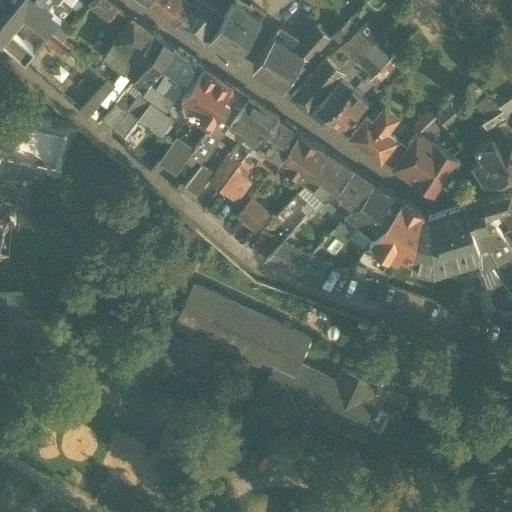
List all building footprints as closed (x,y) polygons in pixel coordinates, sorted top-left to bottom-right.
[(0,0),(0,35),(24,57),(32,47),(15,32),(30,15),(47,30),(61,14),(49,4),(52,1),(50,0),(0,0)] [(49,4),(61,14),(62,15),(71,4),(66,0),(52,0),(52,1),(49,4)] [(93,0),(93,1),(109,14),(118,2),(114,0),(93,0)] [(147,0),(177,20),(190,2),(187,0),(147,0)] [(192,0),(190,2),(177,20),(203,38),(206,33),(221,13),(208,3),(203,0),(192,0)] [(232,0),(209,35),(237,54),(261,18),(233,0),(232,0)] [(102,52),(123,68),(153,27),(131,12),(102,52)] [(87,112),(98,99),(114,80),(60,34),(70,22),(62,15),(61,14),(47,30),(32,47),(24,57),(87,112)] [(332,32),(342,42),(358,26),(349,16),(332,32)] [(367,16),(358,26),(342,42),(353,52),(368,37),(379,28),(367,16)] [(317,24),(300,40),(294,46),(303,51),(303,52),(309,56),(330,34),(317,24)] [(273,32),(294,46),(300,40),(279,25),(273,32)] [(131,74),(134,76),(164,35),(153,27),(123,68),(131,74)] [(381,30),(379,28),(368,37),(353,52),(358,56),(373,40),(381,30)] [(283,84),(303,52),(303,51),(294,46),(273,32),(253,64),(283,84)] [(143,85),(148,78),(174,43),(164,35),(134,76),(133,78),(143,85)] [(370,68),(374,72),(378,68),(378,67),(389,56),(373,40),(358,56),(370,68)] [(342,42),(330,55),(338,62),(345,51),(354,60),(358,56),(353,52),(342,42)] [(195,58),(174,43),(148,78),(170,94),(195,58)] [(510,101),(511,99),(511,52),(507,46),(492,56),(495,60),(480,70),(493,87),(505,105),(510,101)] [(395,50),(389,56),(378,67),(378,68),(374,72),(370,76),(380,86),(388,77),(389,78),(406,62),(395,50)] [(330,54),(310,75),(325,89),(341,71),(344,68),(346,70),(354,60),(345,51),(338,62),(330,55),(330,54)] [(231,82),(203,63),(181,97),(184,109),(195,107),(214,119),(221,109),(229,97),(224,93),(231,82)] [(107,105),(131,74),(123,68),(114,80),(98,99),(107,105)] [(366,72),(370,76),(374,72),(370,68),(366,72)] [(485,93),(493,87),(480,70),(473,77),(485,93)] [(353,82),(345,75),(341,71),(325,89),(308,108),(321,117),(325,112),(353,82)] [(308,108),(325,89),(310,75),(292,93),(308,108)] [(485,93),(473,77),(464,85),(476,100),(485,93)] [(136,95),(143,85),(133,78),(126,87),(136,95)] [(229,97),(221,109),(232,117),(247,93),(237,87),(231,82),(224,93),(229,97)] [(368,96),(353,82),(325,112),(340,121),(368,96)] [(488,116),(505,105),(493,87),(485,93),(476,100),(488,116)] [(230,153),(238,159),(262,126),(268,128),(278,114),(247,93),(232,117),(248,128),(240,139),(230,153)] [(459,121),(456,117),(461,113),(450,100),(436,112),(447,125),(446,125),(450,129),(459,121)] [(113,126),(115,123),(126,107),(116,101),(102,117),(113,126)] [(138,115),(160,131),(171,117),(161,110),(149,101),(138,115)] [(384,102),(372,118),(386,128),(398,113),(384,102)] [(511,113),(508,108),(505,105),(488,116),(483,119),(490,129),(507,117),(511,114),(511,113)] [(126,107),(115,123),(126,131),(138,115),(126,107)] [(412,125),(417,129),(434,114),(426,107),(412,125)] [(6,116),(0,114),(0,161),(2,152),(56,163),(63,128),(37,122),(39,116),(7,109),(6,116)] [(223,128),(232,117),(221,109),(214,119),(194,147),(189,154),(187,157),(197,164),(223,128)] [(396,136),(386,128),(372,118),(366,113),(351,132),(381,155),(394,138),(396,136)] [(263,147),(278,157),(298,128),(278,114),(268,128),(262,126),(238,159),(226,175),(237,183),(243,175),(256,156),(263,147)] [(232,117),(223,128),(240,139),(248,128),(232,117)] [(511,129),(511,127),(495,137),(511,165),(511,129)] [(303,175),(307,179),(332,151),(298,128),(278,157),(303,175)] [(405,145),(405,146),(421,157),(410,174),(433,190),(456,155),(417,129),(405,145)] [(189,154),(194,147),(176,134),(171,141),(189,154)] [(506,175),(511,172),(511,165),(495,137),(476,149),(480,156),(472,161),(485,182),(486,182),(506,175)] [(405,145),(394,138),(381,155),(393,163),(405,146),(405,145)] [(189,154),(171,141),(157,161),(175,173),(187,157),(189,154)] [(393,163),(410,174),(421,157),(405,146),(393,163)] [(272,165),(278,157),(263,147),(256,156),(272,165)] [(332,151),(307,179),(325,194),(353,165),(332,151)] [(211,181),(219,186),(226,175),(238,159),(230,153),(220,167),(211,181)] [(184,183),(196,192),(211,170),(200,163),(184,183)] [(345,209),(349,212),(376,182),(372,179),(353,165),(325,194),(321,198),(340,216),(345,209)] [(237,183),(226,175),(219,186),(236,199),(245,189),(237,183)] [(237,183),(245,189),(251,180),(243,175),(237,183)] [(325,194),(307,179),(298,189),(315,204),(321,198),(325,194)] [(358,218),(374,231),(402,197),(376,182),(349,212),(358,218)] [(506,213),(511,221),(511,187),(489,195),(493,208),(501,205),(506,213)] [(236,214),(254,229),(270,211),(250,195),(236,214)] [(485,242),(504,235),(503,233),(496,221),(506,213),(501,205),(493,208),(489,195),(483,197),(466,202),(479,245),(485,242)] [(401,251),(412,259),(421,218),(415,214),(419,208),(402,197),(374,231),(368,239),(398,257),(401,251)] [(463,262),(463,261),(465,254),(479,258),(479,245),(466,202),(428,214),(427,214),(427,217),(421,218),(412,259),(410,265),(435,270),(436,263),(449,266),(450,259),(463,262)] [(424,211),(419,208),(415,214),(421,218),(424,211)] [(358,218),(349,212),(339,223),(349,232),(358,218)] [(358,218),(349,232),(348,233),(363,246),(368,239),(374,231),(358,218)] [(511,226),(503,233),(504,235),(511,247),(511,226)] [(485,242),(497,261),(511,252),(511,247),(504,235),(485,242)] [(265,258),(296,273),(308,253),(282,240),(265,258)] [(312,254),(308,253),(296,273),(315,283),(329,263),(312,254)] [(478,262),(479,258),(465,254),(463,261),(473,263),(471,274),(475,290),(488,287),(482,269),(481,269),(478,262)] [(182,305),(192,283),(180,277),(170,300),(182,305)] [(289,422),(297,406),(298,401),(294,400),(309,367),(310,367),(297,361),(309,335),(278,320),(278,321),(193,281),(192,283),(182,305),(175,321),(260,361),(262,356),(275,362),(272,366),(254,406),(289,422)] [(32,319),(23,319),(21,291),(0,292),(0,364),(35,363),(32,319)] [(260,361),(272,366),(275,362),(262,356),(260,361)] [(335,379),(309,367),(294,400),(298,401),(297,406),(307,411),(309,405),(318,409),(315,414),(350,430),(350,429),(361,426),(362,426),(367,415),(375,397),(369,395),(375,382),(361,375),(359,378),(354,376),(356,372),(341,366),(335,379)] [(309,405),(307,411),(315,414),(318,409),(309,405)] [(350,429),(350,430),(366,438),(374,419),(367,415),(362,426),(361,426),(350,429)]
